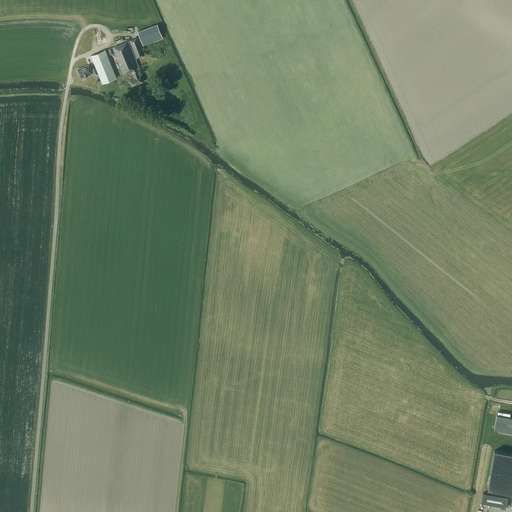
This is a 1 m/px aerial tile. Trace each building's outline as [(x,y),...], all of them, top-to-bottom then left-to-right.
[(157,24),(138,31),(144,45),(162,38),(157,24)] [(132,86),(143,81),(141,75),(140,75),(137,67),(139,66),(136,59),(145,55),(138,37),(109,49),(111,54),(115,53),(123,75),(132,72),(134,78),(129,80),(132,86)] [(105,50),(91,55),(102,83),(116,77),(105,50)] [(89,65),(78,69),(81,78),(85,76),(85,77),(85,76),(88,75),(92,73),(89,65)] [(511,432),(511,417),(497,415),(494,429),(511,432)] [(487,488),(511,492),(511,453),(494,450),(487,488)] [(483,493),(481,502),(506,507),(507,497),(483,493)]
